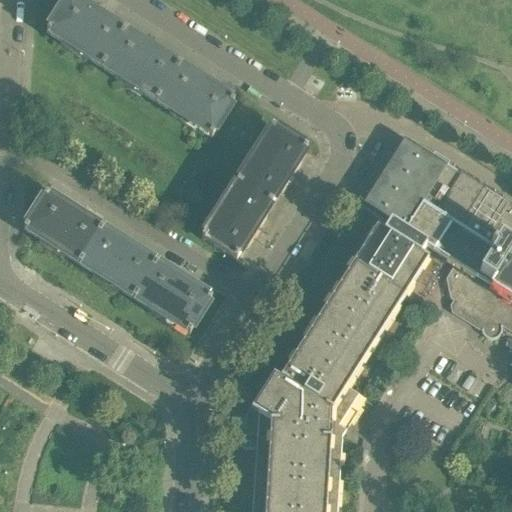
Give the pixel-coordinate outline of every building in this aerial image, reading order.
[(101,70),(123,35),(112,28),(101,21),(96,18),(92,15),(81,8),(68,0),(67,0),(66,3),(61,12),(60,12),(58,15),(59,15),(55,20),(53,23),(48,32),(47,32),(46,35),(74,53),(101,70)] [(135,42),(123,35),(101,70),(128,88),(155,104),(177,69),(166,63),(155,55),(150,52),(146,49),(135,42)] [(190,77),(177,69),(155,104),(183,122),(211,140),(213,137),(212,137),(218,128),(220,125),(223,120),(224,120),(225,117),(231,108),(233,105),(221,97),(210,90),(204,87),(201,84),(200,84),(190,77)] [(251,161),(236,185),(270,207),(286,184),(289,179),(291,176),(300,161),(306,152),(303,150),(294,144),(291,142),(286,139),(283,137),(274,132),(274,131),(271,129),(254,157),(251,161)] [(246,417),(244,450),(256,451),(251,511),(336,511),(341,439),(345,433),(343,431),(347,425),(349,426),(350,425),(360,409),(358,397),(354,395),(346,391),(426,264),(427,262),(420,257),(426,247),(432,251),(432,252),(433,252),(446,260),(446,261),(447,261),(448,261),(454,265),(455,266),(445,281),(450,300),(453,302),(459,306),(456,309),(482,326),(481,331),(481,332),(482,335),(485,339),(489,341),(494,341),(498,339),(500,335),(501,335),(501,334),(501,330),(501,328),(500,326),(501,324),(511,330),(511,209),(471,183),(447,167),(437,161),(432,158),(403,140),(393,157),(393,156),(390,161),(365,200),(360,208),(381,222),(388,226),(383,234),(377,231),(375,230),(374,231),(375,231),(280,380),(272,392),(264,388),(246,417)] [(270,207),(236,185),(214,220),(201,240),(235,263),(236,262),(249,241),(251,238),(256,230),(262,221),(267,212),(270,207)] [(51,250),(78,267),(100,233),(77,218),(72,215),(69,213),(45,198),(45,197),(23,232),(51,250)] [(132,302),(154,267),(131,252),(126,249),(123,247),(100,233),(78,267),(105,284),(132,302)] [(177,281),(154,267),(132,302),(160,319),(188,337),(210,302),(209,302),(185,286),(182,284),(177,281)] [(481,414),(480,418),(485,421),(489,415),(490,412),(498,402),(501,399),(497,395),(484,409),(481,414)] [(479,445),(479,442),(481,434),(484,426),(484,425),(479,422),(475,432),(473,445),(479,445)]
